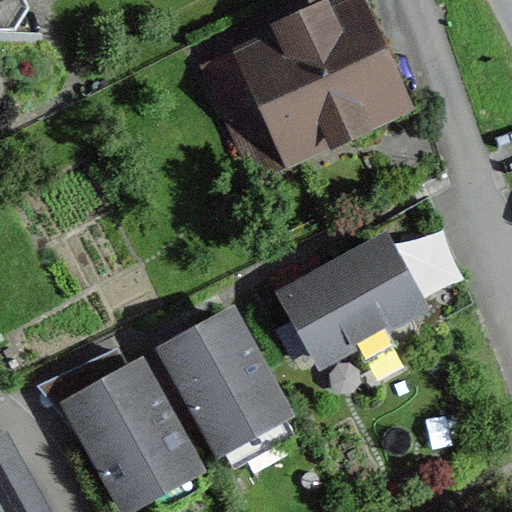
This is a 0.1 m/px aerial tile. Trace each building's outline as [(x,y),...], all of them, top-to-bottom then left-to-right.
[(0,0),(0,30),(13,30),(27,10),(21,0),(0,0)] [(256,180),(272,173),(264,155),(393,98),(359,19),(320,35),(312,17),(270,35),(277,53),(229,74),(248,120),(232,127),(256,180)] [(389,182),(443,158),(426,118),(371,142),(389,182)] [(314,346),(322,359),(418,306),(384,244),(287,298),(299,319),(279,331),(294,357),(314,346)] [(168,351),(221,448),(283,414),(230,317),(168,351)] [(153,493),(150,489),(192,466),(138,369),(129,374),(117,351),(93,362),(107,386),(72,406),(128,507),(153,493)] [(0,511),(40,511),(3,445),(0,446),(0,511)]
